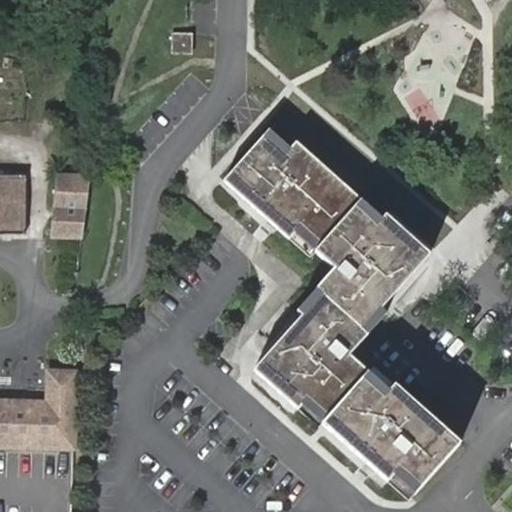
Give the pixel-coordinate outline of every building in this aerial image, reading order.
[(173,51),(193,52),(193,31),(174,32),(173,51)] [(333,268),(294,312),(300,318),(253,372),(299,412),(302,407),(411,501),(461,442),(396,386),(390,393),(350,358),(388,314),(382,308),(430,254),(385,215),(381,219),(274,125),(224,182),(288,238),(293,232),(333,268)] [(0,238),(21,239),(22,176),(0,175),(0,238)] [(86,239),(89,176),(56,175),(53,238),(86,239)] [(0,449),(81,451),(83,369),(48,368),(46,399),(0,398),(0,449)]
